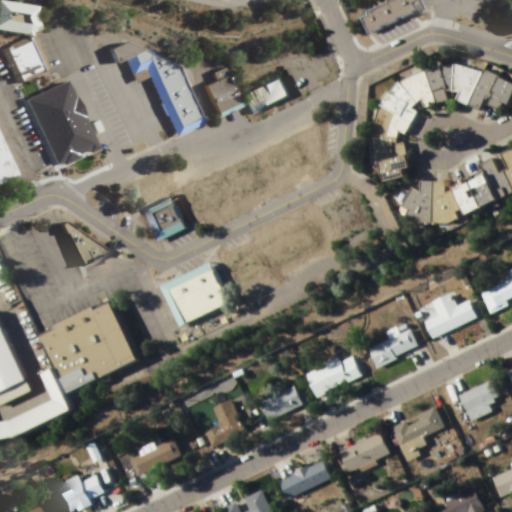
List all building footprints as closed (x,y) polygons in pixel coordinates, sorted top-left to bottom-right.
[(430,8),(426,0),(390,0),(358,13),(366,34),(430,8)] [(0,39),(5,44),(4,50),(15,80),(41,71),(27,32),(35,30),(30,17),(32,6),(0,2),(0,39)] [(168,70),(115,43),(99,48),(105,62),(111,61),(117,58),(123,72),(134,66),(141,77),(169,137),(199,121),(168,70)] [(511,94),(511,83),(483,67),(480,72),(472,68),(462,66),(449,62),(429,64),(396,78),(375,99),(368,124),(366,142),(368,162),(374,169),(377,182),(399,175),(397,168),(403,166),(400,151),(401,136),(408,119),(417,108),(447,104),(446,95),(474,109),(496,110),(505,109),(511,94)] [(194,85),(215,74),(229,101),(207,112),(194,85)] [(234,94),(244,113),(284,96),(273,75),(234,94)] [(16,97),(55,79),(87,146),(49,164),(16,97)] [(260,153),(274,186),(313,169),(299,136),(260,153)] [(442,224),(511,190),(511,145),(476,161),(481,174),(469,178),(459,184),(456,179),(442,181),(415,179),(415,189),(404,187),(397,203),(408,211),(412,218),(422,224),(442,224)] [(0,156),(9,176),(0,180),(0,156)] [(196,224),(263,194),(249,161),(181,191),(196,224)] [(168,194),(159,172),(125,188),(134,209),(168,194)] [(370,227),(356,193),(317,210),(331,244),(370,227)] [(144,209),(158,242),(185,230),(170,198),(144,209)] [(236,289),(321,251),(306,218),(221,257),(236,289)] [(102,248),(68,227),(59,232),(72,261),(102,248)] [(160,286),(178,327),(228,304),(210,264),(160,286)] [(511,279),(480,294),(489,315),(511,304),(511,279)] [(431,302),(438,317),(424,323),(431,339),(476,321),(468,302),(455,307),(450,295),(431,302)] [(34,332),(104,297),(133,355),(63,390),(34,332)] [(368,350),(377,369),(419,350),(410,331),(368,350)] [(0,339),(19,380),(0,388),(0,339)] [(361,380),(352,356),(305,374),(315,398),(361,380)] [(0,421),(5,421),(48,400),(35,373),(45,369),(66,410),(10,436),(0,438),(0,421)] [(492,413),(488,405),(499,399),(491,382),(458,398),(470,423),(492,413)] [(269,422),(303,407),(294,388),(260,403),(269,422)] [(206,433),(213,448),(245,434),(231,401),(213,409),(220,426),(206,433)] [(444,428),(435,409),(417,416),(419,422),(408,426),(407,422),(392,429),(399,447),(444,428)] [(389,456),(380,435),(338,454),(348,474),(389,456)] [(138,477),(181,458),(174,441),(131,460),(138,477)] [(287,479),(295,497),(331,480),(323,462),(287,479)] [(511,493),(511,470),(492,478),(499,498),(511,493)] [(68,490),(54,496),(60,511),(72,511),(92,504),(91,501),(104,496),(97,478),(81,484),(79,478),(65,483),(68,490)] [(439,511),(482,511),(483,511),(473,490),(437,507),(439,511)] [(220,511),(271,511),(263,492),(245,499),(250,511),(248,511),(239,511),(237,504),(220,511)]
